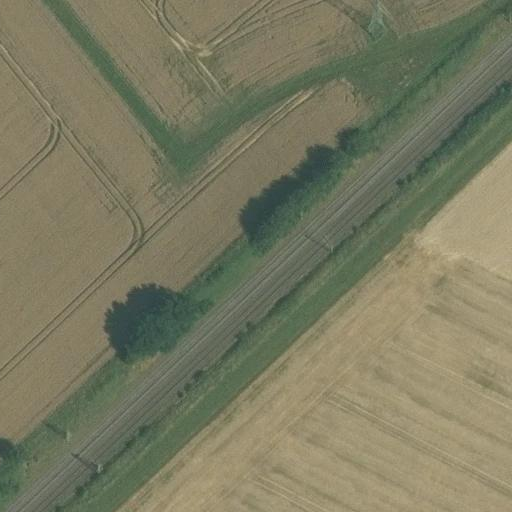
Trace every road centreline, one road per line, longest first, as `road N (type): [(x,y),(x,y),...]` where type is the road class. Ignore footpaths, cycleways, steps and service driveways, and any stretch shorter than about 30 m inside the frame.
road 1 (track): [(92,511),(511,115)]
road 2 (track): [(461,39),(454,33),(319,75),(185,161),(56,0)]
